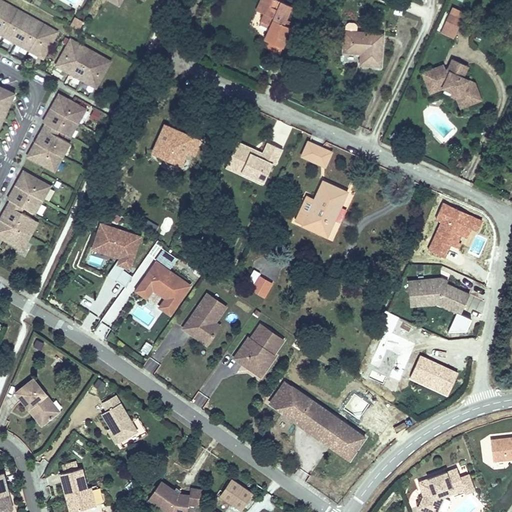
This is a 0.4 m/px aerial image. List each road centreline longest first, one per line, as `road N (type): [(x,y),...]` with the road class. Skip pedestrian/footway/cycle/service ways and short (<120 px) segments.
road 1 (residential): [(484,405),(481,376),(505,247),(493,210),(186,67),(174,48),(196,0)]
road 2 (residential): [(326,511),(0,288)]
road 3 (tertiary): [(352,511),(396,454),(484,405)]
road 4 (unknown): [(372,150),(432,15)]
